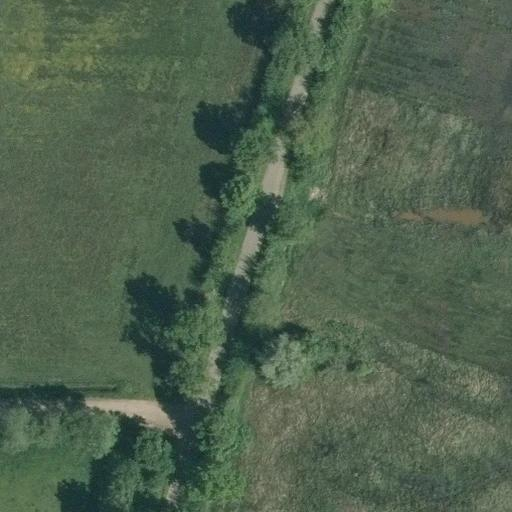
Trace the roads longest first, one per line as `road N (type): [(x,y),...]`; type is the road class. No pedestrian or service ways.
road 1 (unclassified): [(172,511),(327,0)]
road 2 (track): [(0,408),(205,408)]
